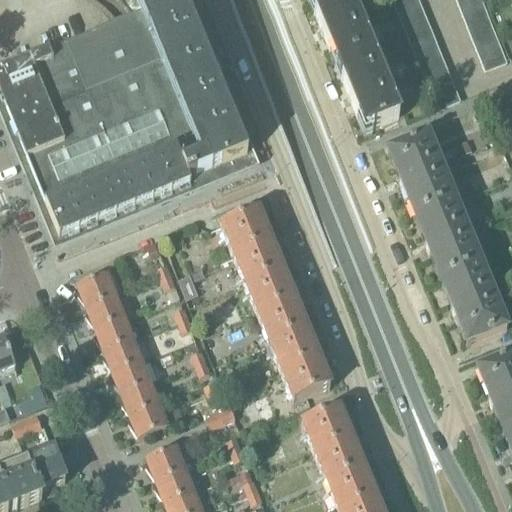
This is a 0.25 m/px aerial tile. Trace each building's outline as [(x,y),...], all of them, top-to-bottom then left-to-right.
[(0,60),(4,71),(0,72),(0,98),(12,128),(6,130),(56,252),(60,250),(192,196),(189,190),(229,173),(234,171),(232,166),(249,158),(252,157),(186,0),(90,0),(0,37),(0,60)] [(312,0),(308,2),(306,3),(313,18),(314,18),(329,53),(327,53),(334,69),(335,69),(370,55),(347,0),(312,0)] [(415,0),(412,0),(394,8),(398,19),(420,10),(415,0)] [(478,0),(476,0),(457,8),(461,19),(483,10),(478,0)] [(420,10),(398,19),(403,30),(425,22),(420,10)] [(483,10),(461,19),(466,30),(488,22),(483,10)] [(425,22),(403,30),(408,42),(429,33),(425,22)] [(488,22),(466,30),(470,42),(492,33),(488,22)] [(429,33),(408,42),(412,53),(434,44),(429,33)] [(492,33),(470,42),(475,53),(497,44),(492,33)] [(434,44),(412,53),(417,65),(439,56),(434,44)] [(497,44),(475,53),(479,64),(501,56),(497,44)] [(335,69),(334,69),(340,85),(342,85),(350,106),(356,120),(355,121),(362,138),(371,135),(371,134),(398,123),(370,55),(335,69)] [(439,56),(417,65),(422,76),(443,67),(439,56)] [(501,56),(479,64),(484,76),(506,67),(501,56)] [(443,67),(422,76),(426,88),(448,79),(443,67)] [(448,79),(426,88),(431,99),(453,90),(448,79)] [(453,90),(431,99),(437,114),(459,105),(458,104),(453,90)] [(426,142),(386,158),(387,159),(388,159),(398,185),(397,185),(402,196),(403,196),(414,222),(453,206),(426,142)] [(468,149),(457,153),(460,161),(471,156),(468,149)] [(479,270),(453,206),(414,222),(425,249),(423,249),(428,260),(429,260),(440,286),(479,270)] [(233,227),(220,233),(243,291),(281,276),(271,252),(267,242),(257,218),(233,227)] [(163,269),(154,273),(159,285),(168,280),(163,269)] [(505,335),(479,270),(440,286),(451,313),(449,313),(454,324),(455,324),(466,350),(465,350),(465,351),(505,335)] [(201,276),(177,286),(186,306),(197,301),(191,287),(204,282),(201,276)] [(281,276),(243,291),(267,350),(305,334),(295,311),(291,300),(281,276)] [(168,280),(159,285),(163,296),(173,292),(168,280)] [(79,292),(77,293),(79,299),(80,301),(78,302),(84,311),(85,315),(114,304),(105,281),(79,292)] [(114,304),(85,315),(88,322),(86,324),(93,332),(94,337),(123,326),(114,304)] [(181,313),(172,317),(177,328),(186,324),(181,313)] [(186,324),(177,328),(181,339),(190,336),(191,335),(186,324)] [(123,326),(94,337),(97,344),(95,345),(101,355),(103,358),(131,347),(123,326)] [(305,334),(267,350),(291,408),(329,393),(319,369),(314,358),(305,334)] [(2,342),(0,343),(0,378),(14,373),(2,342)] [(131,347),(103,358),(106,365),(103,367),(110,376),(112,380),(140,369),(131,347)] [(198,357),(190,360),(194,370),(204,366),(199,356),(198,357)] [(503,441),(511,437),(511,361),(475,377),(476,378),(477,377),(488,403),(486,404),(491,415),(492,414),(503,441)] [(204,366),(194,370),(198,382),(208,378),(204,366)] [(140,369),(112,380),(114,387),(112,388),(119,398),(120,401),(148,390),(140,369)] [(4,389),(0,390),(0,402),(1,406),(10,403),(4,389)] [(148,390),(120,401),(123,408),(121,410),(127,418),(129,423),(157,412),(148,390)] [(213,390),(203,394),(208,404),(217,400),(213,390)] [(157,412),(129,423),(131,430),(129,431),(136,440),(136,442),(137,444),(146,441),(165,433),(157,412)] [(229,413),(204,423),(209,435),(234,425),(229,413)] [(309,427),(300,431),(324,489),(362,473),(352,449),(338,415),(315,425),(309,427)] [(17,429),(11,431),(16,443),(40,434),(35,422),(17,429)] [(511,437),(503,441),(511,462),(511,437)] [(234,442),(224,446),(228,456),(238,453),(234,442)] [(147,465),(146,465),(148,472),(149,474),(147,475),(153,484),(155,488),(183,476),(178,464),(184,462),(180,451),(174,454),(147,465)] [(238,453),(228,456),(233,467),(242,463),(238,453)] [(52,457),(26,467),(38,497),(64,487),(52,457)] [(26,467),(0,476),(0,511),(20,511),(41,504),(38,497),(26,467)] [(362,473),(324,489),(333,511),(377,511),(376,508),(375,507),(372,499),(372,498),(362,473)] [(183,476),(155,488),(158,495),(156,497),(162,506),(164,509),(191,498),(183,476)] [(247,476),(237,480),(242,490),(249,487),(251,486),(247,476)] [(249,487),(242,490),(246,500),(256,496),(251,486),(249,487)] [(256,496),(246,500),(250,511),(254,509),(260,506),(256,496)] [(191,498),(164,509),(164,511),(196,511),(195,507),(191,498)]
